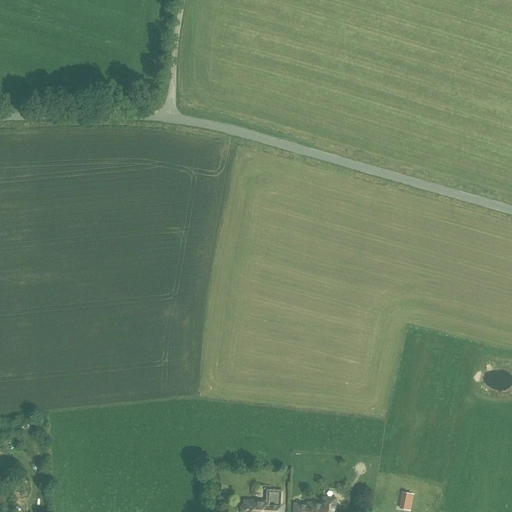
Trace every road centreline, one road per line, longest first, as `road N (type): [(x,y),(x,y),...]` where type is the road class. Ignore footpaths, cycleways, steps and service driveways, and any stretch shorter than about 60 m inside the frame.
road 1 (unclassified): [(511,211),(169,117)]
road 2 (unclassified): [(169,117),(0,117)]
